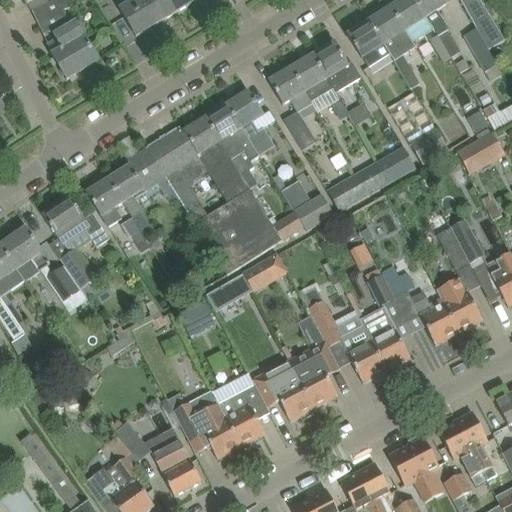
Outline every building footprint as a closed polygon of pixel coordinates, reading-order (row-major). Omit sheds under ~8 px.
[(57,0),(31,13),(41,33),(42,36),(68,23),(65,17),(62,11),(72,6),(69,0),(57,0)] [(156,26),(140,0),(137,0),(119,11),(136,38),(156,26)] [(167,0),(140,0),(156,26),(176,14),(167,0)] [(194,0),(167,0),(176,14),(196,2),(194,0)] [(413,0),(404,0),(390,10),(404,32),(410,42),(412,44),(433,30),(413,0)] [(413,0),(433,30),(437,36),(450,58),(459,53),(446,31),(448,30),(436,12),(448,5),(444,0),(413,0)] [(504,42),(488,16),(478,0),(461,0),(459,2),(473,25),(475,29),(488,52),(504,42)] [(369,23),(389,55),(410,42),(404,32),(390,10),(369,23)] [(55,42),(48,46),(47,47),(53,56),(51,57),(66,82),(99,61),(76,23),(52,37),(55,42)] [(367,69),(389,55),(369,23),(347,37),(361,60),(362,60),(367,69)] [(462,36),(483,73),(496,66),(475,29),(462,36)] [(442,63),(450,58),(437,36),(428,41),(442,63)] [(361,80),(352,65),(348,67),(335,44),(313,57),(336,95),(361,80)] [(313,57),(291,70),(312,106),(315,111),(328,103),(339,121),(347,117),(336,97),(337,97),(336,95),(327,81),(313,57)] [(402,57),(393,62),(411,90),(419,84),(402,57)] [(312,106),(291,70),(268,84),(282,107),(290,103),(297,114),(312,106)] [(249,93),(227,107),(241,130),(259,158),(274,148),(263,130),(258,134),(252,123),(263,116),(249,93)] [(483,112),(494,133),(511,123),(511,107),(500,114),(495,105),(483,112)] [(207,119),(205,121),(240,178),(254,169),(251,163),(259,158),(241,130),(227,107),(223,109),(221,106),(214,110),(205,116),(207,119)] [(297,114),(283,122),(301,151),(302,151),(315,143),(301,120),(297,114)] [(271,227),(240,178),(205,121),(183,134),(180,129),(147,149),(167,181),(228,278),(274,249),(282,244),(271,227)] [(408,143),(422,166),(448,151),(434,128),(408,143)] [(455,153),(469,176),(504,157),(491,133),(455,153)] [(146,194),(167,181),(147,149),(146,150),(147,152),(128,164),(126,162),(126,163),(129,168),(108,182),(122,204),(133,221),(132,221),(145,241),(144,241),(150,250),(160,243),(142,215),(144,214),(133,197),(143,190),(146,194)] [(376,167),(387,186),(415,170),(404,151),(376,167)] [(374,164),(353,176),(366,198),(387,186),(376,167),(374,164)] [(366,198),(353,176),(326,192),(339,213),(366,198)] [(122,204),(108,182),(86,195),(100,218),(100,217),(107,228),(121,220),(114,209),(122,204)] [(293,213),(303,230),(303,229),(306,233),(333,216),(320,195),(309,201),(298,183),(281,194),(293,213)] [(43,219),(57,240),(59,239),(65,247),(86,233),(95,248),(109,239),(93,215),(84,221),(70,200),(67,202),(65,199),(62,199),(55,204),(53,208),(55,210),(43,219)] [(293,213),(271,227),(282,244),(303,230),(293,213)] [(469,266),(450,229),(442,215),(430,220),(457,273),(469,266)] [(136,246),(144,241),(145,241),(132,221),(121,228),(127,238),(130,236),(136,246)] [(462,223),(450,229),(469,266),(482,260),(462,223)] [(26,230),(0,247),(6,256),(25,284),(39,274),(50,267),(42,254),(43,254),(26,230)] [(0,247),(0,300),(10,293),(25,284),(6,256),(0,247)] [(76,249),(59,261),(64,268),(67,272),(79,291),(80,290),(82,292),(87,300),(102,290),(76,249)] [(511,307),(511,259),(511,258),(501,263),(505,271),(491,278),(508,310),(511,307)] [(273,282),(264,265),(263,264),(243,276),(252,293),(253,294),(273,282)] [(381,274),(394,299),(398,306),(410,299),(406,292),(414,289),(405,273),(398,277),(393,267),(381,274)] [(51,277),(46,281),(53,292),(62,305),(82,292),(80,290),(79,291),(67,272),(64,268),(51,277)] [(381,306),(394,299),(381,274),(369,281),(381,306)] [(230,283),(210,295),(219,312),(252,293),(243,276),(230,283)] [(483,323),(467,293),(460,280),(448,286),(452,295),(441,301),(459,335),(483,323)] [(386,373),(368,339),(367,339),(361,326),(341,336),(323,301),(307,309),(328,349),(340,343),(362,386),(373,380),(374,382),(378,383),(384,380),(385,376),(384,374),(386,373)] [(459,335),(441,301),(429,307),(432,311),(420,318),(435,348),(459,335)] [(181,317),(188,337),(213,328),(206,308),(181,317)] [(410,361),(395,331),(384,311),(360,323),(386,373),(410,361)] [(11,343),(10,344),(16,357),(32,347),(23,335),(13,342),(11,343)] [(340,372),(334,361),(325,344),(288,363),(299,384),(314,411),(337,399),(327,379),(340,372)] [(72,381),(86,389),(94,376),(80,368),(72,381)] [(314,411),(299,384),(289,389),(287,384),(273,392),(290,424),(314,411)] [(234,409),(223,415),(241,449),(243,448),(244,451),(248,451),(254,448),(255,444),(254,442),(265,437),(250,408),(261,402),(253,386),(228,399),(234,409)] [(511,395),(495,404),(508,428),(511,425),(511,395)] [(241,449),(223,415),(218,405),(193,417),(187,405),(173,413),(192,450),(207,442),(217,462),(241,449)] [(492,469),(481,447),(488,444),(473,416),(456,425),(482,475),(486,483),(495,478),(491,470),(492,469)] [(114,434),(139,464),(151,454),(126,423),(114,434)] [(482,475),(456,425),(438,434),(453,462),(462,457),(474,479),(482,475)] [(94,511),(89,503),(82,508),(72,494),(71,493),(30,437),(21,443),(71,511),(94,511)] [(424,441),(407,451),(433,501),(441,497),(429,474),(439,469),(424,441)] [(152,458),(174,498),(201,484),(180,443),(152,458)] [(511,450),(503,456),(511,473),(511,450)] [(433,501),(407,451),(390,460),(404,487),(413,483),(425,505),(433,501)] [(85,484),(83,485),(94,500),(104,493),(117,511),(148,511),(154,508),(136,483),(140,481),(128,464),(124,458),(113,465),(118,472),(129,488),(122,493),(112,478),(110,479),(104,470),(103,471),(85,484)] [(376,467),(358,476),(376,511),(390,511),(383,498),(390,495),(376,467)] [(463,475),(454,480),(463,497),(472,493),(463,475)] [(376,511),(358,476),(341,485),(353,508),(345,511),(376,511)] [(463,497),(454,480),(445,484),(454,502),(463,497)] [(2,498),(11,511),(40,511),(21,485),(2,498)] [(511,511),(511,491),(496,500),(502,511),(511,511)] [(336,511),(327,493),(309,502),(314,511),(336,511)] [(419,511),(414,501),(405,505),(408,511),(419,511)] [(314,511),(309,502),(292,511),(314,511)]
